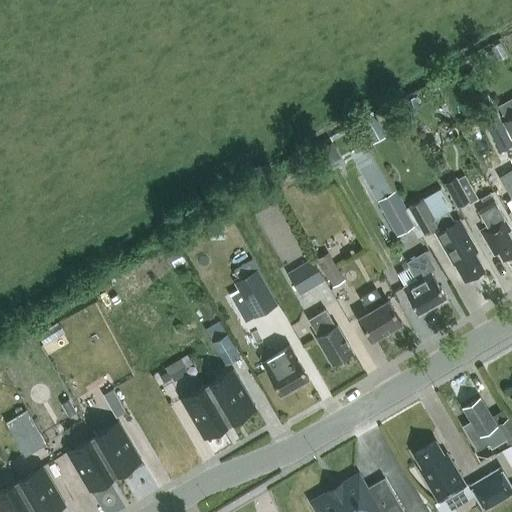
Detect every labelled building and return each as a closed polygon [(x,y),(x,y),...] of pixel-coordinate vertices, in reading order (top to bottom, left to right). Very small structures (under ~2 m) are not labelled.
[(360,123),(369,138),(384,129),(375,114),(360,123)] [(511,138),(511,116),(503,122),(511,138)] [(489,132),(508,167),(511,165),(511,142),(503,125),(489,132)] [(354,159),(369,151),(364,143),(349,151),(354,159)] [(511,171),(502,177),(511,194),(511,171)] [(458,205),(468,199),(456,178),(445,184),(458,205)] [(416,225),(396,190),(379,200),(398,235),(416,225)] [(497,206),(498,205),(491,193),(474,203),(488,226),(481,230),(495,255),(499,252),(503,259),(511,253),(511,239),(508,232),(511,230),(497,206)] [(443,244),(445,242),(449,249),(447,250),(461,274),(465,272),(469,279),(484,270),(474,251),(477,249),(470,236),(468,238),(457,220),(455,222),(449,211),(435,219),(423,199),(409,207),(425,234),(438,226),(440,230),(437,232),(443,244)] [(206,216),(207,231),(223,230),(223,215),(206,216)] [(409,266),(397,272),(405,286),(403,287),(418,313),(446,297),(431,271),(436,268),(425,250),(406,261),(409,266)] [(334,286),(344,280),(328,252),(318,258),(334,286)] [(324,280),(311,258),(287,272),(301,294),(324,280)] [(233,282),(254,318),(278,304),(257,268),(233,282)] [(358,317),(372,340),(402,323),(388,299),(384,302),(376,288),(360,297),(368,311),(358,317)] [(200,306),(209,318),(214,314),(206,302),(200,306)] [(325,309),(308,319),(318,336),(317,337),(333,364),(353,352),(337,325),(335,326),(327,313),(325,309)] [(50,329),(40,335),(45,344),(55,338),(50,329)] [(227,334),(212,342),(225,364),(240,355),(227,334)] [(309,378),(293,350),(290,345),(277,352),(275,348),(270,347),(263,351),(261,356),(264,360),(262,361),(281,394),(309,378)] [(189,353),(181,358),(186,367),(194,361),(189,353)] [(233,368),(207,384),(230,422),(256,407),(233,368)] [(204,437),(230,422),(207,384),(181,399),(204,437)] [(474,426),(477,431),(466,437),(480,460),(495,452),(492,447),(505,440),(509,445),(511,443),(511,423),(508,418),(497,424),(492,416),(491,416),(479,397),(464,407),(474,424),(474,426)] [(69,400),(62,404),(70,417),(77,413),(69,400)] [(120,401),(110,406),(116,417),(126,411),(120,401)] [(29,407),(7,419),(28,454),(49,442),(29,407)] [(93,436),(115,474),(126,468),(141,459),(119,421),(93,436)] [(115,474),(93,436),(67,451),(89,489),(93,487),(115,474)] [(465,484),(447,453),(444,454),(436,440),(414,453),(423,467),(420,469),(439,500),(465,484)] [(43,465),(17,481),(35,511),(50,511),(65,503),(43,465)] [(511,486),(501,467),(471,485),(485,509),(511,493),(511,486)] [(354,477),(313,501),(319,511),(401,511),(403,511),(404,511),(392,492),(384,478),(369,487),(366,488),(358,475),(354,477)] [(0,510),(1,511),(35,511),(17,481),(0,490),(0,510)]
